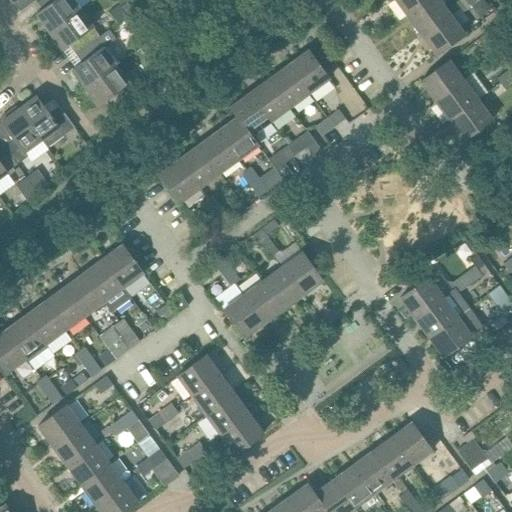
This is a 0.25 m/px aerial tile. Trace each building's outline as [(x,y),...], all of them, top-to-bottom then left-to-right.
[(49,32),(80,9),(73,0),(40,0),(37,3),(42,9),(36,14),(49,32)] [(395,0),(407,16),(428,0),(395,0)] [(421,35),(450,14),(439,0),(428,0),(407,16),(421,35)] [(463,12),(474,3),(471,0),(459,0),(456,2),(463,12)] [(118,23),(127,16),(119,6),(110,12),(118,23)] [(75,54),(100,36),(80,9),(49,32),(62,50),(69,45),(75,54)] [(138,26),(142,33),(149,27),(138,11),(126,20),(133,30),(138,26)] [(421,35),(436,55),(464,34),(450,14),(421,35)] [(508,46),(494,27),(483,36),(496,54),(508,46)] [(100,36),(75,54),(82,63),(72,70),(85,88),(116,66),(119,63),(100,36)] [(335,62),(320,42),(309,51),(308,50),(289,64),(309,93),(329,79),(323,71),(335,62)] [(141,50),(158,74),(167,67),(149,43),(141,50)] [(188,56),(182,51),(169,57),(178,67),(191,58),(188,56)] [(435,101),(463,80),(449,60),(420,81),(435,101)] [(289,64),(269,79),(290,107),(309,93),(289,64)] [(116,66),(85,88),(98,106),(105,101),(112,111),(141,90),(129,74),(124,77),(116,66)] [(504,88),(511,81),(511,75),(508,70),(497,78),(504,88)] [(290,107),(269,79),(249,93),(270,121),(290,107)] [(449,121),(478,100),(463,80),(435,101),(449,121)] [(230,107),(237,117),(258,146),(259,145),(252,135),(270,121),(249,93),(230,107)] [(44,106),(36,96),(19,109),(42,139),(48,147),(75,128),(54,99),(44,106)] [(463,140),(492,119),(478,100),(449,121),(463,140)] [(1,122),(13,139),(3,147),(16,165),(27,157),(23,153),(42,139),(19,109),(10,115),(9,113),(7,113),(1,118),(0,119),(2,121),(1,122)] [(334,127),(345,119),(338,109),(327,117),(334,127)] [(258,146),(237,117),(218,131),(238,159),(258,146)] [(334,127),(327,117),(316,126),(322,135),(334,127)] [(219,174),(238,159),(218,131),(198,145),(219,174)] [(84,141),(78,132),(67,140),(73,149),(84,141)] [(295,155),(306,147),(300,138),(288,146),(295,155)] [(219,174),(198,145),(178,159),(199,188),(219,174)] [(295,155),(288,146),(277,154),(284,164),(295,155)] [(0,177),(7,173),(9,175),(15,171),(3,154),(0,156),(0,177)] [(180,202),(199,188),(178,159),(159,173),(180,202)] [(242,174),(250,186),(260,179),(251,167),(242,174)] [(37,169),(27,177),(34,185),(44,178),(37,169)] [(34,185),(27,177),(15,185),(22,194),(34,185)] [(258,197),(268,190),(260,179),(250,186),(258,197)] [(211,214),(221,207),(213,195),(203,202),(211,214)] [(221,207),(211,214),(220,225),(229,218),(221,207)] [(262,229),(252,236),(261,247),(270,240),(262,229)] [(269,258),(274,255),(278,251),(270,240),(261,247),(269,258)] [(124,287),(143,273),(122,244),(103,259),(124,287)] [(323,280),(302,252),(282,266),(303,295),(323,280)] [(477,254),(470,259),(475,266),(478,271),(485,265),(477,254)] [(223,257),(213,264),(222,275),(231,268),(223,257)] [(511,271),(511,257),(502,265),(509,274),(511,271)] [(131,297),(124,287),(103,259),(83,273),(104,302),(111,311),(131,297)] [(283,309),(303,295),(282,266),(263,280),(283,309)] [(475,266),(463,274),(470,284),(482,276),(478,271),(475,266)] [(230,287),(235,283),(239,280),(231,268),(222,275),(230,287)] [(104,302),(83,273),(63,287),(84,316),(104,302)] [(452,282),(455,287),(459,292),(470,284),(463,274),(452,282)] [(428,277),(423,280),(400,298),(414,317),(442,296),(428,277)] [(263,280),(243,295),(264,323),(283,309),(263,280)] [(487,295),(492,301),(504,292),(499,285),(487,295)] [(84,316),(63,287),(44,301),(65,330),(84,316)] [(454,288),(442,296),(414,317),(428,337),(468,308),(454,288)] [(223,309),(244,338),(264,323),(243,295),(223,309)] [(189,306),(182,296),(172,303),(179,313),(189,306)] [(65,330),(44,301),(24,316),(45,344),(65,330)] [(489,309),(495,318),(507,310),(500,301),(489,309)] [(157,311),(165,323),(174,316),(166,305),(157,311)] [(468,308),(428,337),(443,357),(472,336),(466,329),(478,320),(468,308)] [(45,344),(24,316),(5,330),(26,359),(45,344)] [(114,326),(122,337),(132,330),(123,319),(114,326)] [(100,336),(108,347),(116,358),(130,347),(122,337),(114,326),(100,336)] [(5,330),(0,333),(0,364),(6,373),(26,359),(5,330)] [(130,348),(135,344),(140,341),(132,330),(122,337),(130,347),(130,348)] [(75,354),(83,365),(93,358),(85,347),(75,354)] [(104,366),(116,358),(108,347),(96,355),(104,366)] [(220,375),(206,355),(177,376),(191,395),(220,375)] [(93,358),(83,365),(92,376),(101,370),(93,358)] [(45,393),(54,387),(46,375),(36,382),(45,393)] [(191,395),(206,415),(234,394),(220,375),(191,395)] [(113,385),(106,376),(94,384),(101,394),(113,385)] [(78,388),(71,379),(66,383),(73,392),(78,388)] [(45,393),(53,405),(62,398),(54,387),(45,393)] [(206,415),(220,435),(249,414),(234,394),(206,415)] [(160,412),(167,421),(178,413),(171,404),(160,412)] [(66,405),(38,426),(52,445),(81,425),(66,405)] [(127,428),(138,420),(131,410),(120,419),(127,428)] [(167,421),(160,412),(148,420),(155,430),(167,421)] [(220,435),(234,454),(263,434),(249,414),(220,435)] [(109,427),(112,431),(116,436),(127,428),(120,419),(109,427)] [(392,436),(412,465),(432,451),(411,422),(392,436)] [(66,465),(95,444),(81,425),(52,445),(66,465)] [(372,451),(393,479),(412,465),(392,436),(372,451)] [(495,446),(502,455),(511,447),(511,444),(507,437),(495,446)] [(473,439),(457,451),(471,470),(487,459),(491,463),(502,455),(495,446),(484,454),(473,439)] [(200,443),(188,451),(195,460),(206,452),(200,443)] [(81,485),(109,464),(95,444),(66,465),(81,485)] [(167,458),(163,454),(160,449),(148,457),(155,467),(167,458)] [(177,459),(180,464),(184,468),(195,460),(188,451),(177,459)] [(352,465),(373,493),(393,479),(372,451),(352,465)] [(144,475),(155,467),(148,457),(137,466),(144,475)] [(95,504),(124,483),(109,464),(81,485),(95,504)] [(333,479),(354,508),(373,493),(352,465),(333,479)] [(449,494),(459,487),(450,476),(441,483),(449,494)] [(314,493),(327,511),(347,511),(354,508),(333,479),(314,493)] [(483,479),(474,486),(482,498),(491,491),(483,479)] [(100,511),(125,511),(138,503),(124,483),(95,504),(100,511)] [(327,511),(314,493),(307,483),(287,498),(297,511),(327,511)] [(407,508),(416,501),(408,490),(398,497),(407,508)] [(267,511),(297,511),(287,498),(267,511)] [(409,511),(423,511),(416,501),(407,508),(409,511)]
